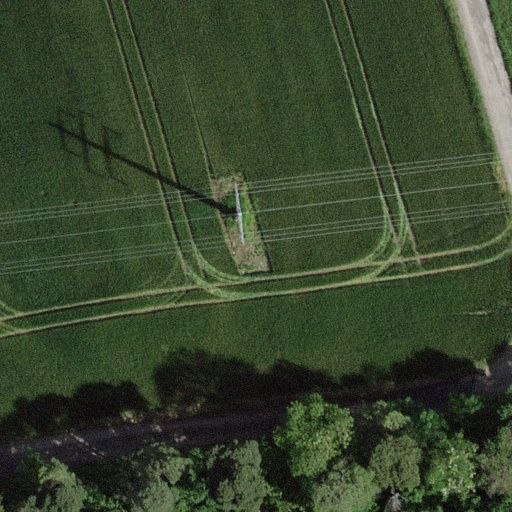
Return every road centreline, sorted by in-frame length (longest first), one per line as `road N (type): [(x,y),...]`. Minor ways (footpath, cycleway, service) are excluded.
road 1 (track): [(0,463),(511,395)]
road 2 (unclassified): [(511,132),(472,0)]
